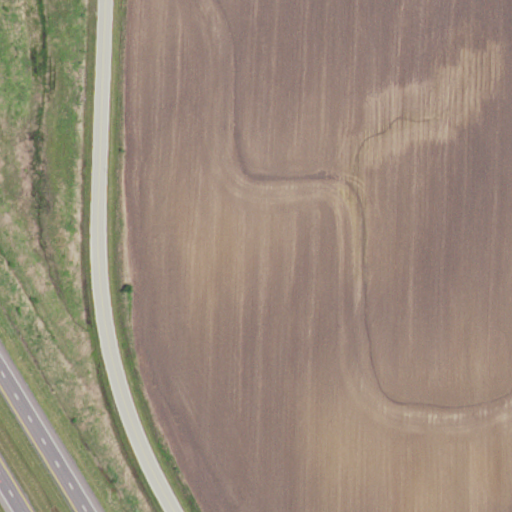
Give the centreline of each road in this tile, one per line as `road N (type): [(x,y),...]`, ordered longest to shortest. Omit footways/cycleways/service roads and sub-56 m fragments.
road 1 (residential): [(176,511),(116,410),(91,319),(101,0)]
road 2 (motorway): [(86,511),(0,368)]
